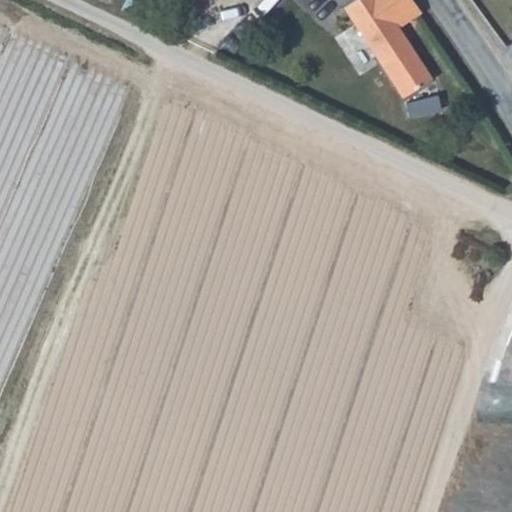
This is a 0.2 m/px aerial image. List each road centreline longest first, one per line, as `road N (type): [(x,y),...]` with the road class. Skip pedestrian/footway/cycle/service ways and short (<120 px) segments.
road 1 (track): [(57,0),(511,208)]
road 2 (track): [(436,511),(511,307)]
road 3 (unclassified): [(511,107),(440,0)]
